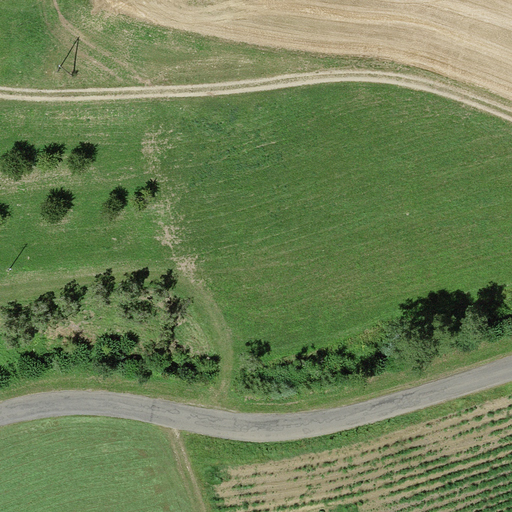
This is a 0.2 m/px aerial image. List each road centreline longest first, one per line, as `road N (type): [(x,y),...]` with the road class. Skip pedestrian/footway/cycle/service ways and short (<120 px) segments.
road 1 (unclassified): [(0,413),(109,401),(255,426),(341,419),(511,368)]
road 2 (track): [(511,117),(389,74),(155,91),(0,92)]
